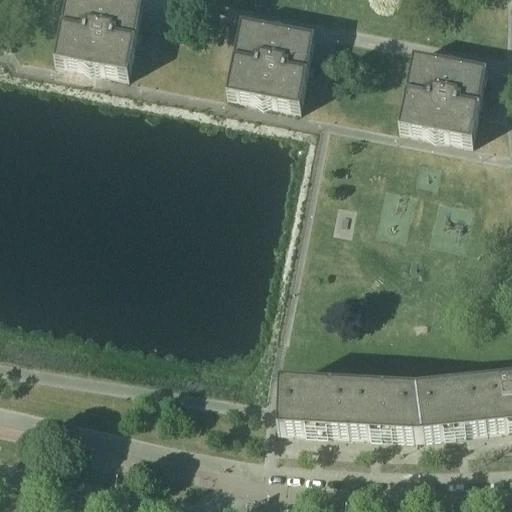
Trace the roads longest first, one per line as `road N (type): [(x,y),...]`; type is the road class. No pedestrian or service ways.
road 1 (unclassified): [(511,499),(239,491),(206,511)]
road 2 (secondary): [(149,511),(0,479)]
